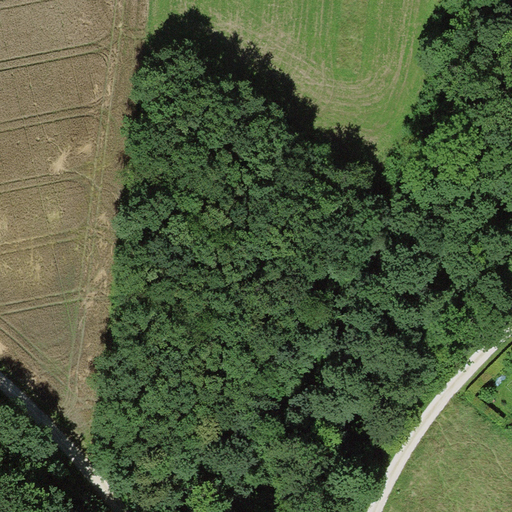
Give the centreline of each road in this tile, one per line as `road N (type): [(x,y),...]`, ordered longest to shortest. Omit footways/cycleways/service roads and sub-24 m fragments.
road 1 (track): [(376,511),(435,404),(511,326)]
road 2 (track): [(0,379),(121,511)]
